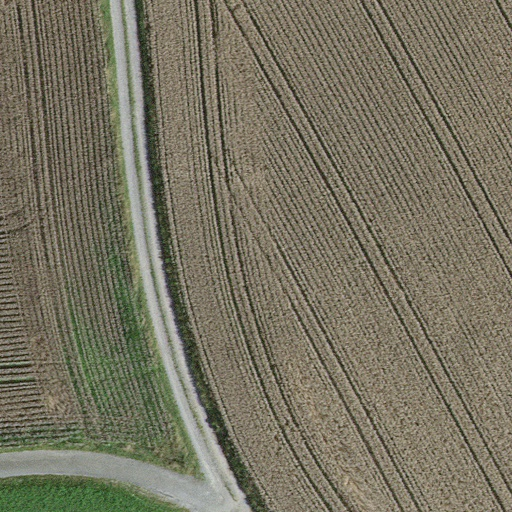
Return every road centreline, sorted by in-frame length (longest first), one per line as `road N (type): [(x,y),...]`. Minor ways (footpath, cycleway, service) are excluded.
road 1 (track): [(129,0),(151,263),(233,511)]
road 2 (residential): [(223,511),(153,477),(0,475)]
